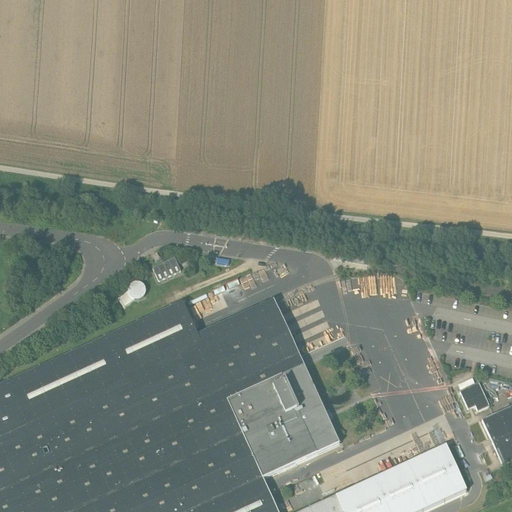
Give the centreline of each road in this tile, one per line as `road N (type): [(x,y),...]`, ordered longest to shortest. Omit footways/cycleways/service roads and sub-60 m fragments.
road 1 (track): [(0,168),(511,237)]
road 2 (unclassified): [(104,263),(95,279),(0,346)]
